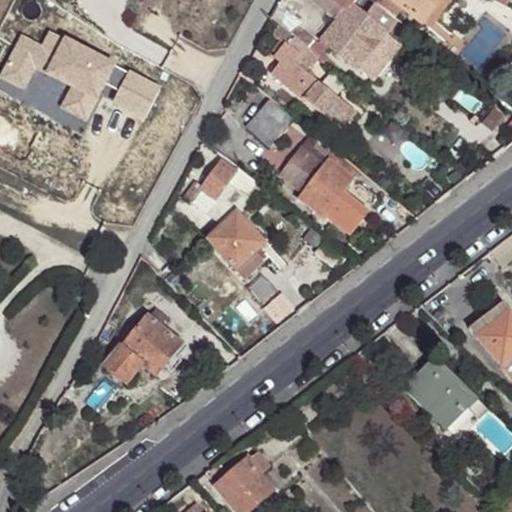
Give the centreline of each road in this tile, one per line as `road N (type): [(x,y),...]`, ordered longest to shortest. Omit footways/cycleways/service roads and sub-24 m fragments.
road 1 (residential): [(266,0),(4,485),(1,511)]
road 2 (secondary): [(511,184),(86,511)]
